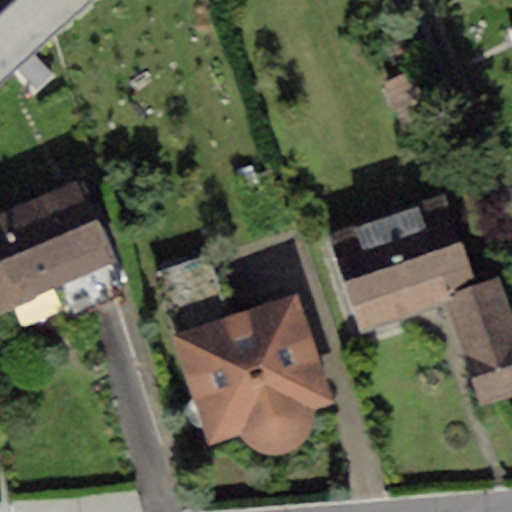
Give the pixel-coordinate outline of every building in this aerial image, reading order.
[(16,0),(0,15),(0,85),(93,0),(16,0)] [(46,65),(27,78),(43,102),(62,89),(46,65)] [(79,183),(0,214),(0,311),(58,288),(69,314),(123,292),(79,183)] [(445,197),(329,236),(360,331),(444,303),(477,292),(445,197)] [(152,274),(171,335),(230,317),(211,255),(152,274)] [(511,322),(498,285),(477,292),(444,303),(483,408),(511,397),(511,322)] [(311,412),(334,404),(299,295),(230,317),(171,335),(206,448),(239,437),(257,452),(268,455),(280,455),(297,448),(314,420),(311,412)]
